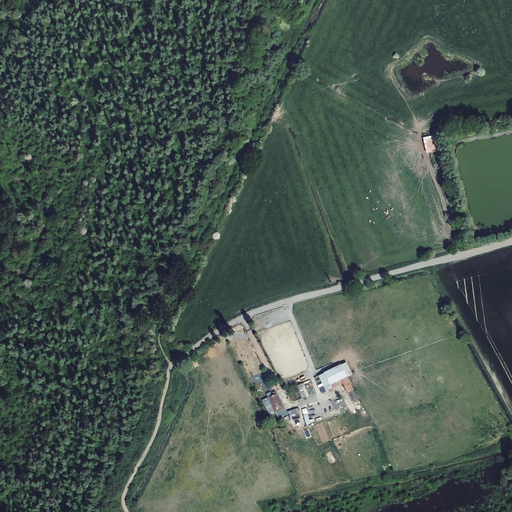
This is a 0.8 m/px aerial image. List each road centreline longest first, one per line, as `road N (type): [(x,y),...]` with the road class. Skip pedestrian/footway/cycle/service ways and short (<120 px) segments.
road 1 (unclassified): [(511,241),(252,313)]
road 2 (track): [(252,313),(170,367),(154,433),(123,500),(130,511)]
road 3 (track): [(243,318),(288,406),(321,397),(287,303)]
